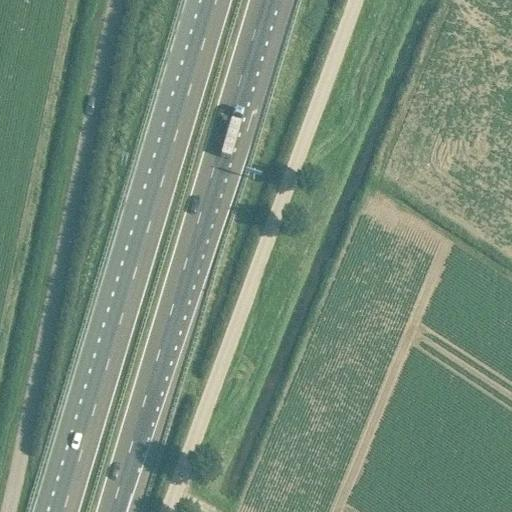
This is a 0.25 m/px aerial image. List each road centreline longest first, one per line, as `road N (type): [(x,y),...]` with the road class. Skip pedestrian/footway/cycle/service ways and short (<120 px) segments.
road 1 (unclassified): [(168,511),(360,0)]
road 2 (motorway): [(215,0),(62,511)]
road 3 (motorway): [(111,511),(264,0)]
road 4 (unclassified): [(10,511),(119,0)]
